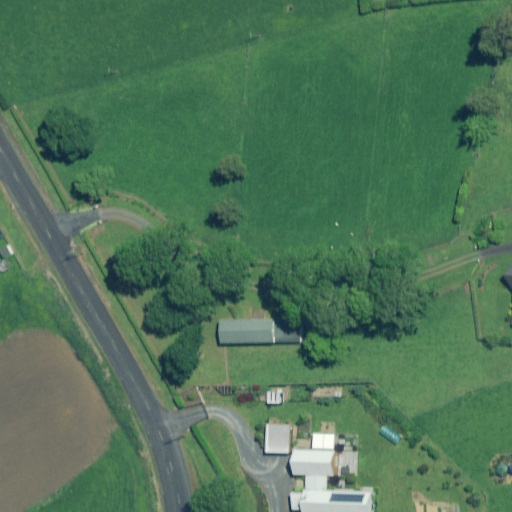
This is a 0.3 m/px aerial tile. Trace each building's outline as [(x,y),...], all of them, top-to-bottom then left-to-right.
[(484,182),(475,180),(470,200),(479,202),(484,182)] [(306,342),(305,320),(225,322),(226,344),(306,342)] [(294,454),(294,426),(271,425),(271,453),(294,454)] [(311,475),(310,494),(297,494),(296,510),(310,511),(309,511),(376,511),(377,495),(331,493),(332,476),(341,476),(342,453),(300,451),(299,475),(311,475)] [(511,462),(497,466),(499,477),(511,474),(511,462)]
